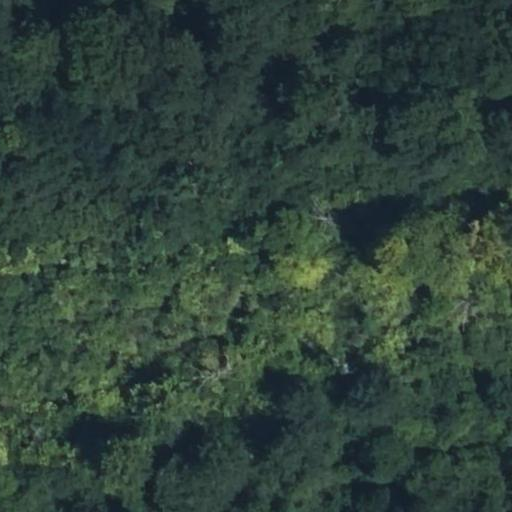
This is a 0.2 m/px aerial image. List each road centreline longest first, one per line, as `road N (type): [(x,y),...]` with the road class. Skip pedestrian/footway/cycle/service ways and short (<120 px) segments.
road 1 (track): [(0,224),(511,204)]
road 2 (track): [(511,113),(227,73),(18,0)]
